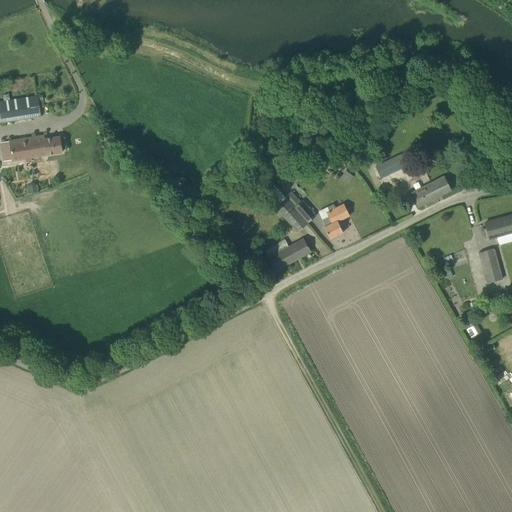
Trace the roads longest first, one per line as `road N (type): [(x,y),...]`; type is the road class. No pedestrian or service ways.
road 1 (unclassified): [(511,186),(433,209),(96,381),(79,385),(0,355)]
road 2 (track): [(268,294),(380,511)]
